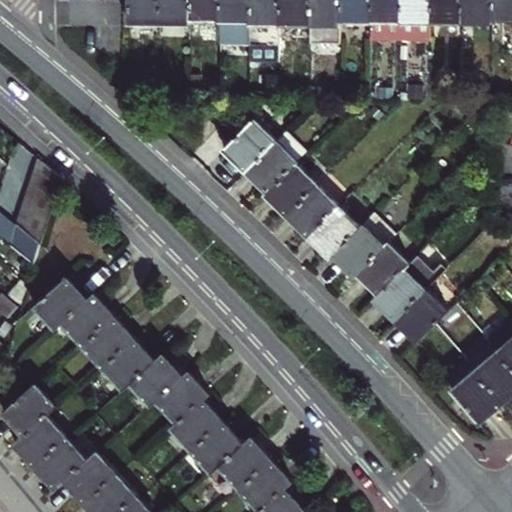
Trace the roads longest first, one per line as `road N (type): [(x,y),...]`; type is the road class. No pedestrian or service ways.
road 1 (tertiary): [(485,504),(227,234),(0,31)]
road 2 (tertiary): [(0,76),(188,256),(417,511)]
